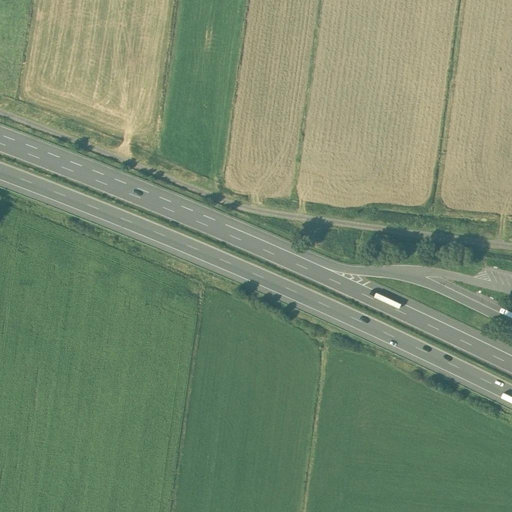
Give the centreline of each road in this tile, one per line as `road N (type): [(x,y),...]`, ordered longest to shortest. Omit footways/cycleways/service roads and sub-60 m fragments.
road 1 (motorway): [(0,168),(274,278),(511,391)]
road 2 (unclassified): [(0,108),(239,203),(511,244)]
road 3 (motorway): [(511,361),(189,216)]
road 4 (motorway): [(384,270),(321,263),(206,214),(189,216)]
road 5 (motorway): [(189,216),(0,142)]
